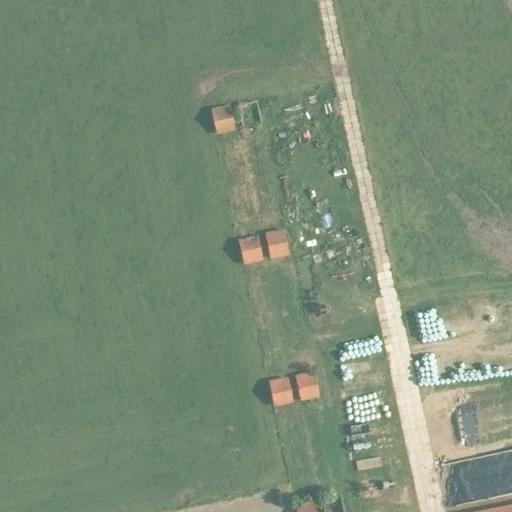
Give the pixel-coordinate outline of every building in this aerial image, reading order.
[(234,101),(239,128),(258,124),(252,98),(234,101)] [(207,107),(210,122),(213,133),(230,129),(226,104),(207,107)] [(261,232),(265,258),(285,255),(279,229),(261,232)] [(235,237),(238,252),(240,263),(258,259),(253,234),(235,237)] [(291,375),(296,400),(314,396),(310,371),(291,375)] [(265,381),(268,394),(270,405),(288,401),(284,377),(265,381)] [(339,511),(337,495),(318,498),(321,511),(339,511)] [(291,504),(293,511),(312,511),(310,500),(291,504)] [(511,511),(511,503),(470,511),(511,511)]
